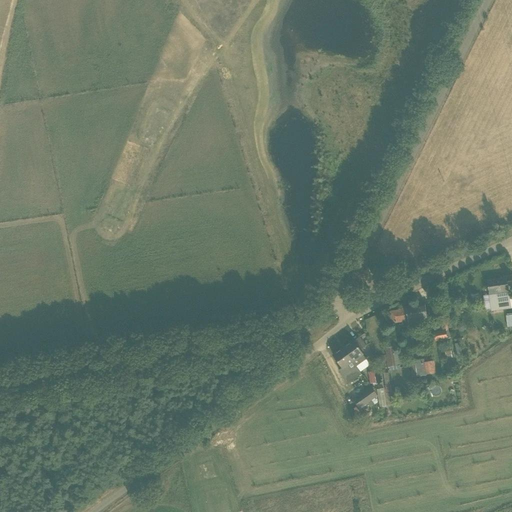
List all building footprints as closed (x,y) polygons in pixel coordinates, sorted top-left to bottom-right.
[(492,308),(510,306),(508,297),(506,277),(487,280),(492,308)] [(427,318),(425,304),(406,307),(406,309),(391,312),(393,322),(402,321),(403,326),(408,325),(409,328),(422,326),(421,319),(427,318)] [(442,312),(433,313),(434,320),(437,320),(442,319),(443,319),(442,312)] [(448,330),(436,331),(436,339),(449,338),(448,330)] [(431,348),(429,337),(429,333),(425,333),(425,337),(422,338),(422,341),(426,341),(427,349),(431,348)] [(365,346),(359,337),(344,347),(356,365),(366,359),(360,350),(365,346)] [(415,337),(405,338),(406,347),(416,345),(415,337)] [(333,355),(346,373),(356,365),(344,347),(333,355)] [(396,366),(394,353),(393,347),(384,348),(385,355),(387,362),(387,367),(396,366)] [(381,360),(381,363),(387,362),(385,355),(375,356),(375,360),(381,360)] [(424,359),(409,361),(411,376),(426,374),(424,362),(424,359)] [(387,367),(387,362),(381,363),(385,385),(390,384),(387,367)] [(449,382),(458,380),(456,373),(447,376),(449,382)] [(361,394),(367,403),(368,403),(371,407),(378,402),(377,397),(378,396),(371,387),(361,394)] [(377,389),(378,396),(379,407),(386,406),(383,388),(377,389)] [(367,403),(361,394),(353,400),(360,409),(367,403)]
